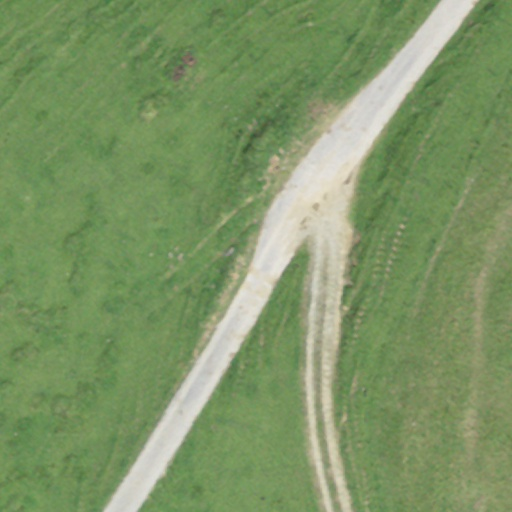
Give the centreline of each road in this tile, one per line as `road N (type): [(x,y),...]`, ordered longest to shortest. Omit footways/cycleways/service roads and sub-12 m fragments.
road 1 (track): [(118,511),(312,195),(339,180)]
road 2 (track): [(342,511),(323,450),(320,355),(339,180)]
road 3 (unclassified): [(339,180),(395,80),(459,0)]
